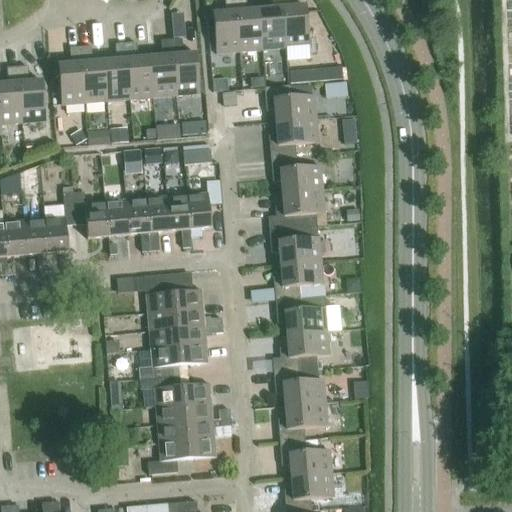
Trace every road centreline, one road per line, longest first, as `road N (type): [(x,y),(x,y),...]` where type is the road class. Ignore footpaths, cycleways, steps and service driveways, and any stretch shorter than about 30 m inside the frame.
road 1 (tertiary): [(415,511),(411,134),(389,49),(361,0)]
road 2 (residential): [(242,488),(98,498),(75,486),(0,492)]
road 3 (residential): [(0,293),(233,262)]
road 4 (residential): [(242,488),(247,455),(233,262)]
road 5 (residential): [(233,262),(217,98)]
